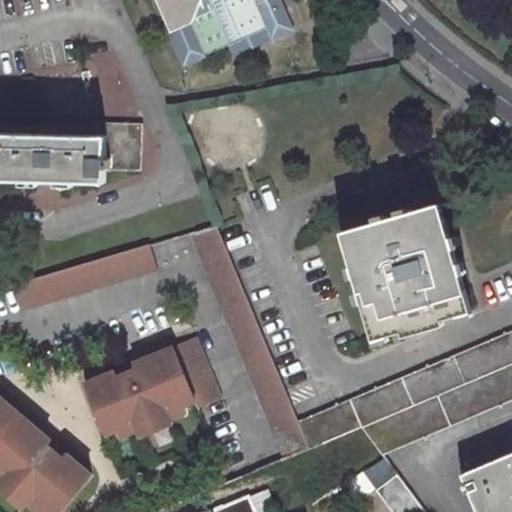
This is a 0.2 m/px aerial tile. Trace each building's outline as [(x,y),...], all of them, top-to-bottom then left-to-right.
[(157,0),(184,65),(230,46),(234,57),(296,32),(282,0),(157,0)] [(97,135),(0,132),(0,177),(106,180),(107,168),(140,169),(141,124),(98,122),(97,135)] [(436,200),(339,231),(373,340),(400,332),(402,338),(417,334),(415,327),(470,311),(436,200)] [(191,231),(227,321),(252,311),(215,224),(191,231)] [(23,310),(157,270),(148,244),(15,283),(23,310)] [(252,311),(227,321),(284,459),(309,448),(298,421),(252,311)] [(511,363),(511,331),(298,421),(309,448),(309,449),(363,426),(511,363)] [(147,364),(118,377),(115,370),(87,383),(108,435),(121,429),(138,423),(141,430),(143,435),(174,423),(172,420),(169,412),(186,405),(197,400),(200,408),(224,397),(197,334),(145,357),(147,364)] [(382,453),(511,398),(511,363),(363,426),(382,453)] [(0,468),(7,474),(2,481),(0,483),(0,487),(24,508),(28,503),(33,496),(46,508),(51,511),(60,511),(92,474),(68,454),(64,459),(40,439),(45,433),(0,394),(0,468)] [(186,405),(169,412),(172,420),(189,413),(186,405)] [(124,437),(141,430),(138,423),(121,429),(124,437)] [(511,511),(511,454),(462,475),(477,511),(511,511)] [(28,503),(38,511),(43,511),(46,508),(33,496),(28,503)] [(258,511),(252,497),(214,511),(258,511)]
